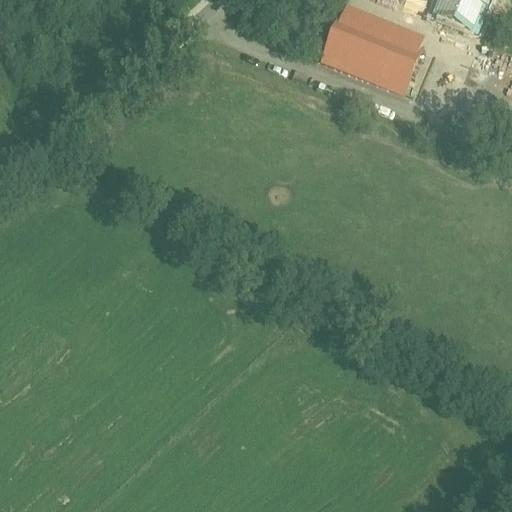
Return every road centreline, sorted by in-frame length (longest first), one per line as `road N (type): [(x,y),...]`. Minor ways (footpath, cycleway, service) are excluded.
road 1 (unclassified): [(0,188),(215,0)]
road 2 (unknown): [(255,0),(377,97)]
